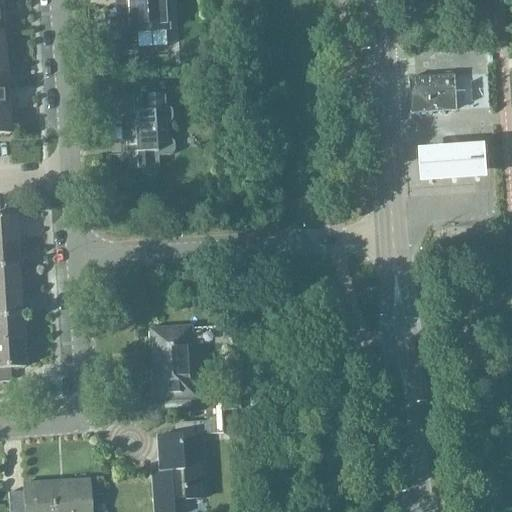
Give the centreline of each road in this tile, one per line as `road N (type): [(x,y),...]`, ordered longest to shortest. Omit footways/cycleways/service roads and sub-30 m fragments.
road 1 (unclassified): [(74,257),(393,235)]
road 2 (residential): [(74,257),(56,0)]
road 3 (tertiary): [(393,235),(380,0)]
road 4 (residential): [(0,428),(51,426),(82,397),(74,257)]
road 5 (tertiary): [(421,511),(405,392)]
